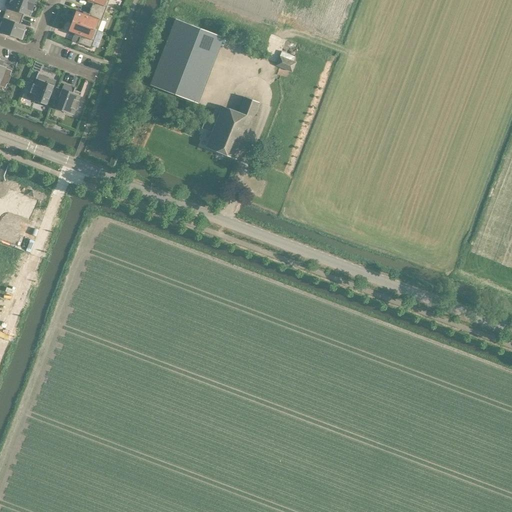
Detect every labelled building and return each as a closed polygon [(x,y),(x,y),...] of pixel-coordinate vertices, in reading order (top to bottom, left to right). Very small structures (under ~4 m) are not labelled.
[(22,19),(24,13),(30,15),(31,11),(32,11),(32,10),(31,10),(34,4),(23,0),(6,0),(5,6),(7,7),(5,12),(22,19)] [(109,0),(87,0),(88,0),(87,1),(93,3),(91,8),(104,13),(109,0)] [(91,9),(89,14),(83,11),(83,12),(77,10),(73,20),(72,21),(98,30),(104,13),(91,8),(90,9),(91,9)] [(0,30),(0,31),(0,32),(9,36),(10,34),(21,38),(24,31),(24,30),(25,26),(20,24),(22,19),(5,12),(3,18),(0,17),(0,18),(0,30)] [(176,19),(151,85),(197,103),(223,37),(176,19)] [(73,21),(69,31),(75,34),(75,35),(80,37),(79,42),(78,41),(78,42),(91,48),(98,30),(72,21),(73,21)] [(277,57),(287,35),(273,29),(264,52),(277,57)] [(285,45),(283,50),(296,55),(298,51),(285,45)] [(296,63),(293,61),(280,56),(276,65),(293,72),(296,63)] [(0,59),(0,85),(6,88),(7,83),(8,84),(8,83),(7,83),(10,75),(11,76),(11,75),(12,70),(2,66),(4,61),(0,59)] [(44,65),(35,62),(33,69),(41,72),(44,65)] [(31,92),(29,97),(35,99),(34,100),(46,105),(56,81),(48,78),(38,74),(34,84),(33,83),(33,84),(34,84),(31,92),(30,91),(30,92),(31,92)] [(72,87),(65,84),(56,108),(68,113),(68,112),(74,114),(76,109),(76,110),(77,109),(76,109),(79,101),(79,102),(80,101),(79,101),(82,93),(71,89),(72,87)] [(206,145),(237,158),(259,102),(245,97),(239,112),(222,105),(206,145)] [(0,200),(0,212),(2,206),(5,207),(4,210),(30,220),(37,202),(11,192),(6,204),(3,203),(4,202),(0,200)] [(0,283),(4,286),(8,277),(11,269),(14,261),(7,259),(8,256),(11,248),(0,244),(0,245),(0,283)]
